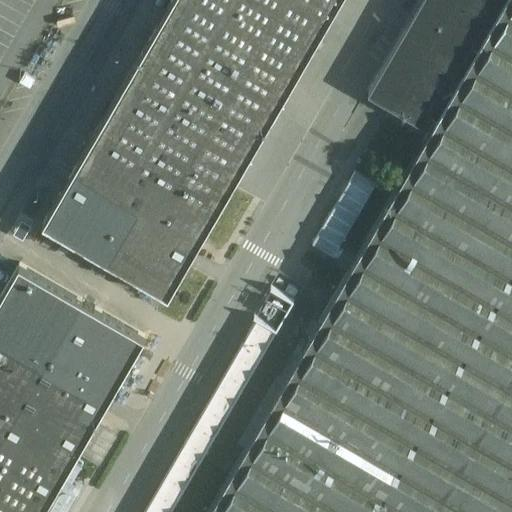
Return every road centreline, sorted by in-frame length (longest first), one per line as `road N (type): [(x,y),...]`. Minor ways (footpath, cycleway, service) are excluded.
road 1 (unclassified): [(106,511),(406,0)]
road 2 (unclassified): [(116,0),(0,202)]
